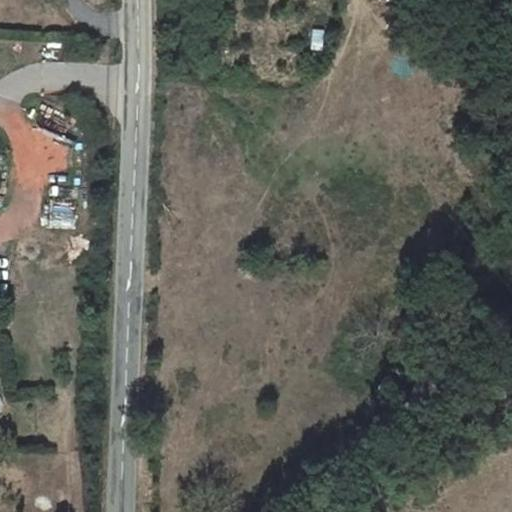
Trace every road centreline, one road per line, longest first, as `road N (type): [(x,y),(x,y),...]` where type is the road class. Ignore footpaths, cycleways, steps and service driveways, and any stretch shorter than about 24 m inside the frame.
road 1 (tertiary): [(134,0),(123,511)]
road 2 (track): [(338,511),(511,389)]
